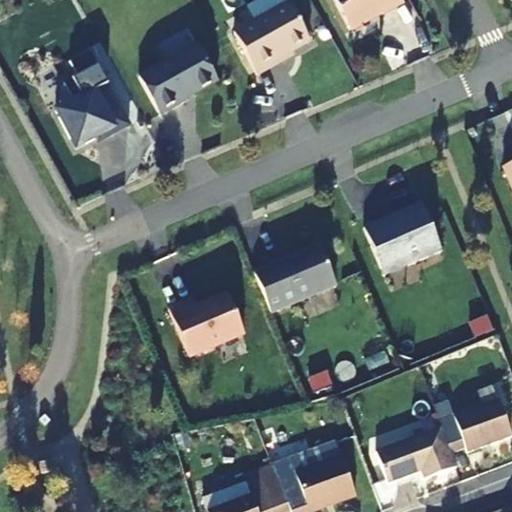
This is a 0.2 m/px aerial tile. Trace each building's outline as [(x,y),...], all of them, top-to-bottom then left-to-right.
[(403,4),(401,0),(332,0),(349,31),(354,29),(356,33),(369,25),(367,21),(380,14),(381,16),(403,4)] [(309,43),(288,4),(233,34),(256,76),(282,62),(280,59),(309,43)] [(185,99),(218,81),(198,45),(139,78),(160,116),(187,102),(185,99)] [(95,95),(92,91),(55,111),(75,149),(109,130),(111,135),(129,125),(108,87),(95,95)] [(511,164),(503,169),(511,190),(511,164)] [(441,252),(422,205),(404,213),(405,215),(365,233),(380,268),(387,271),(403,264),(409,266),(441,252)] [(336,287),(319,247),(299,255),(298,258),(289,262),(286,261),(253,275),(270,315),(336,287)] [(244,335),(227,296),(196,309),(193,300),(168,311),(188,359),(244,335)] [(508,441),(493,404),(435,426),(437,430),(447,457),(458,452),(461,459),(508,441)] [(447,457),(437,430),(369,456),(381,487),(412,475),(416,482),(452,468),(447,457)] [(58,470),(56,460),(38,464),(41,476),(58,470)] [(274,474),(289,511),(323,511),(349,502),(335,465),(291,481),(286,469),(274,474)] [(289,511),(274,474),(272,469),(256,475),(258,480),(244,486),(249,501),(224,511),(218,496),(198,504),(201,511),(289,511)] [(249,501),(244,486),(218,496),(224,511),(249,501)]
